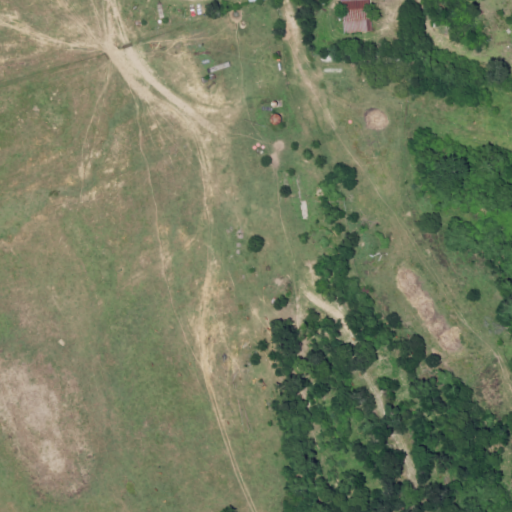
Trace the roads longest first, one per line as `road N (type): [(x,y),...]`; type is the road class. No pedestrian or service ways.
road 1 (residential): [(137,0),(148,29),(128,79),(8,207),(0,252),(21,483)]
road 2 (residential): [(306,47),(148,29)]
